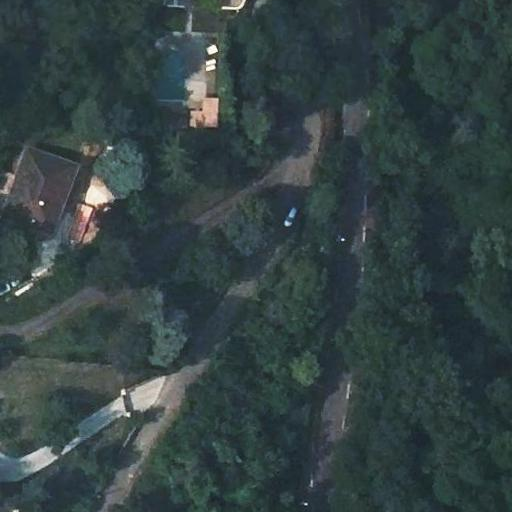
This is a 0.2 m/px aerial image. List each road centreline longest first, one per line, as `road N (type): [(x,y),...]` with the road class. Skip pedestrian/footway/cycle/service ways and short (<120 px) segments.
road 1 (residential): [(111,511),(184,374),(269,247),(297,155),(310,67),(347,34)]
road 2 (unclassified): [(327,511),(354,201),(356,102),(347,34)]
